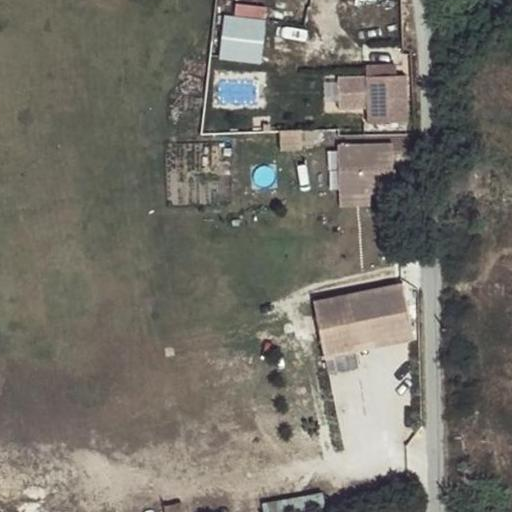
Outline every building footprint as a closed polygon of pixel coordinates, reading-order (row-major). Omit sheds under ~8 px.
[(241,2),(240,13),(270,15),(271,5),(241,2)] [(268,18),(228,15),(225,55),(265,58),(268,18)] [(350,126),(389,124),(386,77),(347,79),(350,126)] [(322,149),(325,197),(354,195),(379,194),(376,146),(322,149)] [(354,195),(325,197),(325,209),(355,207),(354,195)] [(387,265),(405,254),(404,239),(385,240),(387,265)] [(391,285),(303,306),(312,344),(400,324),(391,285)]
